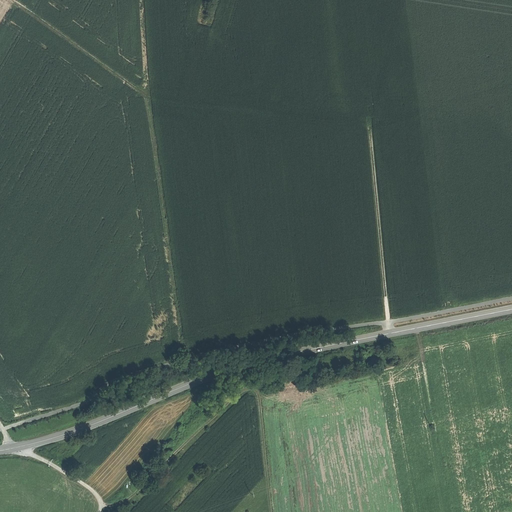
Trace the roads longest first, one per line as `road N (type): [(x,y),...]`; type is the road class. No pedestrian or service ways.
road 1 (secondary): [(0,451),(219,372),(511,307)]
road 2 (track): [(184,361),(147,101),(142,0)]
road 3 (track): [(369,117),(389,333)]
road 4 (track): [(147,96),(11,0)]
